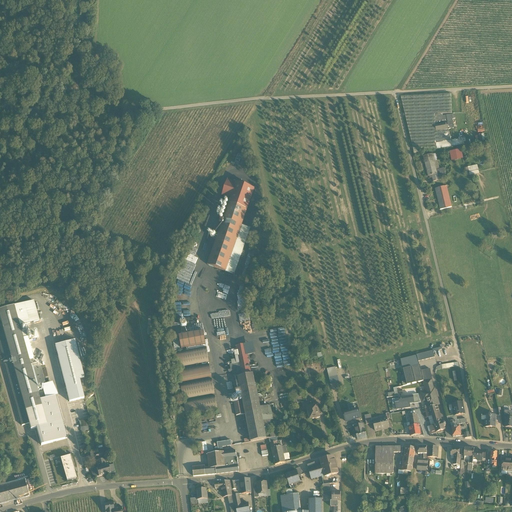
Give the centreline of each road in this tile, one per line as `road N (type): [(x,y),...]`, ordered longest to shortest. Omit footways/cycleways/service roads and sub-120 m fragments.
road 1 (track): [(511,86),(160,109),(76,92)]
road 2 (unclassified): [(394,92),(454,338)]
road 3 (unclassified): [(266,471),(376,441),(474,444)]
road 4 (residential): [(0,509),(97,487),(182,481)]
